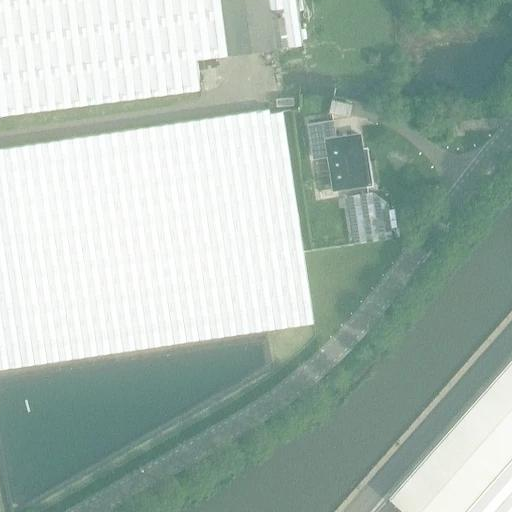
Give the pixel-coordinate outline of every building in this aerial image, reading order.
[(196,58),(229,54),(221,0),(271,0),(277,48),(303,44),(296,0),(0,0),(0,115),(200,89),(196,58)] [(221,0),(229,54),(277,48),(271,0),(221,0)] [(373,53),(368,59),(369,66),(381,65),(380,52),(373,53)] [(313,323),(284,114),(271,116),(270,112),(206,120),(173,125),(0,150),(0,368),(47,361),(313,323)] [(333,120),(308,124),(313,159),(328,156),(333,190),(352,187),(372,184),(369,162),(367,148),(363,149),(361,133),(336,137),(333,120)] [(373,191),(347,195),(354,244),(392,238),(387,201),(373,191)] [(408,511),(511,511),(511,359),(391,496),(408,511)]
